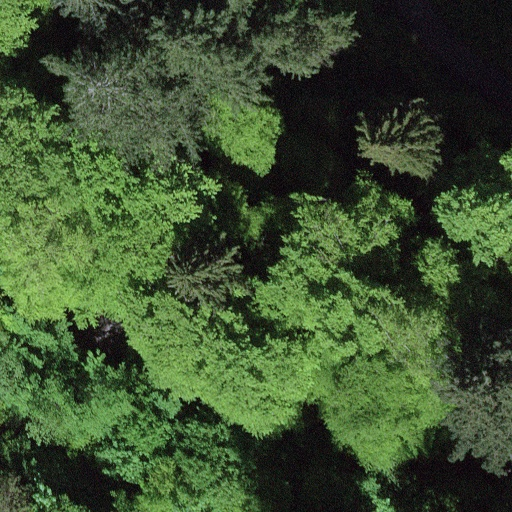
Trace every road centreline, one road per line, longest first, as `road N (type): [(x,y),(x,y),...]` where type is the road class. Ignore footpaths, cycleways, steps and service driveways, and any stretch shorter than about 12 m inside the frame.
road 1 (track): [(0,258),(107,331),(241,398),(457,450)]
road 2 (track): [(410,0),(461,70),(511,100)]
